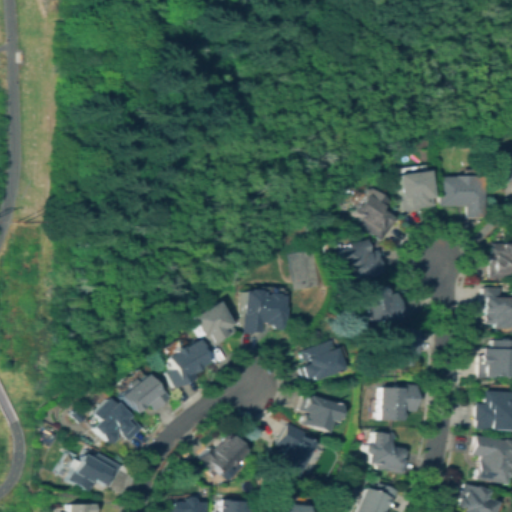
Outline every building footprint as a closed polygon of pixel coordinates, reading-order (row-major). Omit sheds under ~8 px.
[(511,180),(502,180),(499,182),(493,181),(486,182),(485,152),(493,151),(511,152),(511,180)] [(409,209),(397,211),(391,174),(422,170),(426,196),(422,197),(424,206),(409,208),(409,209)] [(468,175),(478,176),(477,216),(458,216),(459,205),(433,204),(434,176),(450,176),(450,175),(468,175)] [(389,219),(374,240),(351,224),(357,216),(348,210),(361,191),(360,191),(363,186),(374,194),(384,200),(380,205),(389,211),(387,214),(389,215),(387,218),(389,219)] [(360,245),(361,251),(371,249),(372,257),(374,264),(375,272),(340,281),(331,249),(339,247),(339,243),(358,238),(360,245)] [(504,242),(504,247),(511,247),(511,272),(502,272),(502,277),(482,277),(481,245),(483,245),(483,242),(504,242)] [(378,290),(381,294),(388,293),(390,296),(393,302),(395,311),(394,319),(363,323),(361,309),(359,309),(356,289),(379,286),(378,290)] [(511,303),(511,312),(510,312),(510,327),(498,326),(498,328),(485,328),(485,323),(476,323),(477,315),(474,315),(475,286),(492,287),(492,296),(511,297),(510,303),(511,303)] [(255,289),(255,290),(258,291),(258,294),(262,294),(262,292),(274,293),(274,294),(279,295),(279,307),(280,307),(279,319),(278,319),(277,326),(274,329),(268,329),(265,325),(258,324),(259,321),(255,321),(255,332),(244,331),(243,333),(235,333),(236,313),(237,290),(243,290),(243,288),(255,289)] [(213,341),(201,348),(199,344),(198,345),(192,335),(194,334),(184,316),(210,300),(224,323),(221,325),(225,332),(213,340),(213,341)] [(414,327),(412,357),(406,356),(406,365),(374,364),(375,329),(401,329),(401,327),(414,327)] [(189,338),(203,361),(195,366),(194,370),(189,372),(186,371),(188,377),(179,383),(167,388),(157,373),(165,368),(158,358),(160,355),(168,350),(167,350),(175,344),(176,346),(189,338)] [(511,340),(511,375),(493,375),(493,377),(473,376),(474,354),(477,354),(476,348),(485,348),(486,339),(511,340)] [(322,340),(325,349),(328,347),(336,368),(297,383),(291,367),(296,365),(295,363),(302,361),(301,359),(297,360),(295,359),(293,354),(294,351),(294,350),(322,340)] [(160,398),(146,410),(140,403),(138,405),(137,408),(132,411),(129,411),(127,412),(113,394),(139,373),(155,391),(160,398)] [(411,384),(410,411),(400,411),(400,413),(402,414),(401,418),(400,420),(399,421),(372,420),(372,417),(368,417),(368,411),(373,411),(373,398),(376,398),(376,383),(411,384)] [(511,391),(511,431),(472,428),(473,420),(471,420),(473,402),(484,403),(484,401),(480,401),(481,390),(511,391)] [(303,393),(328,401),(328,402),(336,405),(331,413),(331,420),(326,418),(322,432),(293,423),(296,413),(299,414),(299,412),(291,409),(296,393),(302,395),(303,393)] [(135,428),(122,440),(114,431),(112,433),(113,438),(107,443),(102,442),(87,426),(112,402),(126,415),(124,417),(135,428)] [(82,418),(77,423),(67,414),(72,408),(82,418)] [(307,443),(289,476),(269,465),(270,464),(269,463),(278,448),(269,444),(280,423),(297,432),(295,436),(307,443)] [(375,429),(388,431),(390,436),(388,442),(388,447),(402,449),(398,473),(372,469),(373,465),(370,464),(370,462),(367,461),(368,455),(366,455),(366,452),(365,451),(363,449),(364,444),(366,442),(368,443),(371,430),(375,431),(375,429)] [(228,432),(239,444),(238,445),(242,450),(232,459),(233,461),(228,465),(224,468),(216,476),(207,466),(203,470),(192,457),(204,446),(207,450),(217,441),(216,439),(216,437),(220,434),(222,433),(224,435),(228,432)] [(472,434),(501,439),(501,438),(511,439),(511,470),(509,470),(508,475),(505,476),(504,484),(471,477),(473,469),(474,469),(476,459),(478,455),(468,454),(472,434)] [(77,451),(88,457),(90,452),(114,465),(101,487),(98,485),(97,487),(87,482),(86,484),(88,485),(84,492),(62,479),(67,471),(72,463),(71,462),(77,451)] [(370,480),(393,490),(386,509),(381,507),(379,511),(351,511),(362,486),(367,488),(370,480)] [(461,483),(471,486),(471,485),(485,490),(482,498),(493,502),(491,508),(492,508),(493,511),(454,511),(455,510),(452,509),(453,507),(451,506),(455,496),(456,497),(461,483)] [(190,500),(190,502),(199,502),(198,511),(161,511),(162,510),(164,510),(164,501),(177,502),(178,499),(179,497),(188,497),(190,500)] [(244,501),(243,511),(208,511),(209,510),(212,511),(212,499),(244,501)] [(301,505),(299,511),(267,511),(268,502),(301,505)] [(89,511),(62,511),(62,503),(88,503),(88,506),(90,506),(89,511)]
